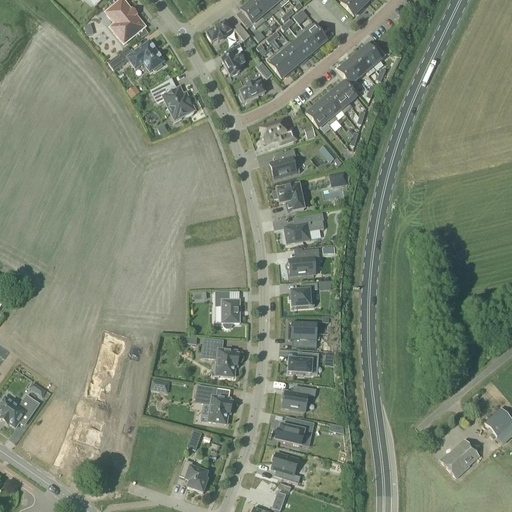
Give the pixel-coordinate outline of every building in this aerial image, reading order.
[(257,0),(254,0),(248,5),(261,20),(264,23),(272,17),(257,0)] [(272,0),(257,0),(272,17),(280,10),(277,6),(272,0)] [(361,13),(348,0),(345,0),(340,6),(353,19),(357,15),(357,16),(361,13)] [(367,5),(362,0),(348,0),(361,13),(364,9),(364,8),(367,5)] [(123,47),(144,29),(135,17),(136,16),(132,11),(131,12),(122,1),(105,15),(117,30),(113,34),(123,47)] [(261,20),(248,5),(240,13),(241,14),(236,19),(247,32),(252,27),(255,31),(264,23),(261,20)] [(307,19),(302,13),(298,16),(303,22),(307,19)] [(230,34),(224,25),(222,26),(222,25),(216,28),(217,29),(205,37),(211,46),(216,43),(217,44),(225,40),(224,38),(230,34)] [(83,27),(86,37),(92,36),(89,26),(83,27)] [(243,44),(249,39),(238,26),(233,31),(243,44)] [(306,36),(319,51),(323,48),(322,47),(326,44),(313,29),(306,36)] [(306,36),(303,32),(295,39),(298,42),(299,42),(311,57),(314,54),(315,55),(319,51),(306,36)] [(307,60),(311,57),(299,42),(298,42),(291,48),(304,64),(308,60),(307,60)] [(149,44),(127,60),(135,71),(143,65),(149,74),(153,72),(154,73),(161,68),(160,66),(163,64),(149,44)] [(291,48),(288,44),(280,51),(283,55),(284,54),(296,69),(299,66),(300,67),(304,64),(291,48)] [(238,59),(236,56),(242,53),(238,47),(227,53),(230,59),(221,63),(229,79),(239,74),(237,70),(243,66),(243,65),(244,64),(241,59),(240,60),(239,58),(238,59)] [(359,54),(372,69),(380,63),(367,48),(364,51),(363,50),(359,54)] [(280,51),(274,56),(277,60),(276,60),(289,76),(293,73),(292,72),(296,69),(284,54),(283,55),(280,51)] [(365,75),(372,69),(359,54),(355,57),(356,58),(352,61),(365,75)] [(276,60),(277,60),(274,56),(265,63),(281,82),(285,78),(285,79),(289,76),(276,60)] [(123,66),(117,58),(107,65),(113,73),(123,66)] [(357,81),(365,75),(352,61),(349,64),(348,63),(344,66),(345,66),(357,81)] [(271,78),(261,65),(255,69),(266,82),(271,78)] [(349,88),(357,81),(345,66),(344,66),(340,69),(341,70),(337,73),(349,88)] [(347,105),(348,106),(355,100),(343,85),(339,89),(339,88),(335,91),(347,105)] [(264,96),(260,86),(254,88),(253,86),(245,90),(246,92),(239,95),(240,97),(238,98),(241,104),(243,103),(243,105),(245,104),(246,105),(252,103),(251,101),(264,96)] [(131,101),(140,95),(135,88),(126,94),(131,101)] [(184,100),(179,89),(165,96),(162,90),(151,95),(157,106),(163,103),(175,126),(179,123),(178,121),(183,118),(184,119),(185,119),(186,120),(187,120),(188,119),(189,119),(190,119),(191,118),(192,117),(192,116),(193,116),(193,115),(193,114),(194,113),(187,98),(184,100)] [(351,110),(348,106),(347,105),(335,91),(331,94),(332,95),(328,98),(339,111),(340,113),(343,116),(351,110)] [(333,118),(340,113),(339,111),(328,98),(325,101),(324,100),(320,103),(332,117),(333,118)] [(336,122),(333,118),(332,117),(320,103),(316,106),(317,107),(314,110),(325,123),(325,125),(328,129),(336,122)] [(318,131),(325,125),(325,123),(314,110),(310,113),(309,112),(305,116),(318,131)] [(285,133),(282,124),(273,127),(273,125),(267,128),(267,129),(259,132),(264,146),(277,142),(279,148),(296,142),(292,131),(285,133)] [(282,161),(268,165),(273,182),(299,174),(293,152),(281,155),(282,161)] [(332,153),(325,159),(329,165),(332,162),(336,160),(336,159),(332,153)] [(336,160),(332,162),(338,168),(341,166),(336,160)] [(330,191),(347,187),(344,173),(327,177),(330,191)] [(276,194),(272,195),(273,202),(278,201),(279,207),(285,206),(287,216),(303,212),(303,211),(307,210),(303,189),(299,190),(298,187),(276,192),(276,194)] [(304,226),(282,230),(285,246),(307,243),(308,242),(307,234),(322,232),(321,224),(322,223),(321,216),(303,219),(304,226)] [(288,270),(289,280),(315,278),(314,260),(319,260),(318,251),(302,253),(301,251),(293,252),(294,260),(287,261),(287,264),(286,265),(287,269),(288,270)] [(290,310),(313,309),(312,293),(316,293),(316,286),(304,287),(304,293),(289,294),(289,296),(288,296),(288,302),(290,302),(290,310)] [(240,301),(249,301),(250,291),(240,291),(240,301)] [(222,325),(222,327),(224,329),(225,330),(228,330),(230,329),(231,327),(231,325),(239,325),(239,302),(229,302),(229,294),(215,294),(215,308),(221,308),(221,325),(222,325)] [(290,324),(290,340),(298,340),(298,347),(316,347),(316,324),(290,324)] [(102,342),(97,367),(104,368),(101,383),(110,385),(120,339),(110,337),(109,343),(102,342)] [(236,369),(238,356),(235,355),(236,353),(221,351),(222,343),(203,341),(201,359),(216,361),(216,368),(218,368),(217,377),(233,379),(234,368),(236,369)] [(332,355),(331,355),(325,355),(325,366),(332,367),(333,367),(332,355)] [(310,376),(311,367),(317,367),(318,357),(302,356),(301,363),(288,362),(287,375),(296,375),(296,376),(302,377),(303,376),(310,376)] [(90,398),(102,402),(107,387),(95,382),(90,398)] [(152,382),(150,392),(160,394),(161,383),(152,382)] [(216,390),(197,387),(194,404),(210,406),(207,423),(225,426),(227,416),(229,416),(231,403),(229,403),(229,400),(215,398),(216,390)] [(41,399),(45,394),(37,388),(37,389),(34,392),(35,394),(41,399)] [(283,411),(306,416),(309,400),(316,401),(318,395),(295,390),(294,396),(286,394),(286,396),(285,396),(283,402),(285,402),(283,411)] [(0,405),(0,421),(7,427),(8,425),(15,430),(24,417),(28,421),(37,408),(25,400),(19,407),(12,403),(11,404),(4,400),(0,405)] [(496,439),(511,423),(500,410),(484,426),(496,439)] [(101,425),(101,417),(92,416),(92,424),(101,425)] [(274,442),(300,449),(303,437),(309,439),(312,426),(293,422),(291,430),(280,427),(278,432),(277,432),(274,442)] [(342,429),(338,428),(330,426),(329,433),(339,436),(343,437),(342,429)] [(195,454),(201,436),(192,433),(186,450),(195,454)] [(77,435),(66,463),(78,468),(89,440),(77,435)] [(455,481),(476,462),(461,446),(449,457),(447,456),(439,463),(455,481)] [(272,463),(270,471),(283,475),(281,481),(298,486),(300,479),(293,477),(298,462),(275,456),(274,457),(273,457),(271,463),(272,463)] [(200,472),(202,468),(184,462),(179,477),(185,479),(184,482),(189,483),(187,489),(202,495),(207,481),(204,481),(207,474),(200,472)] [(272,511),(258,511),(253,510),(252,511),(280,511),(285,498),(277,495),(271,511),(272,511)]
